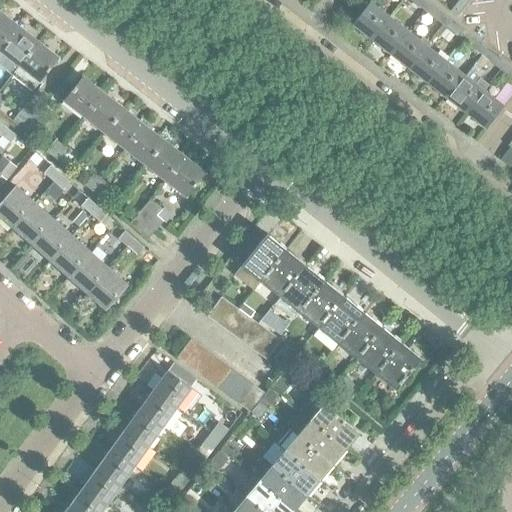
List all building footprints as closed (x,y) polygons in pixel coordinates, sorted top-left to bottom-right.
[(410,0),(424,10),(428,4),(423,0),(410,0)] [(457,16),(469,0),(459,0),(451,11),(457,16)] [(371,40),(388,17),(369,2),(352,25),(371,40)] [(442,24),(447,18),(428,4),(424,10),(442,24)] [(0,48),(18,25),(0,11),(0,48)] [(390,55),(408,32),(388,17),(371,40),(390,55)] [(460,38),(465,32),(447,18),(442,24),(460,38)] [(0,49),(20,66),(39,42),(18,25),(0,48),(0,49)] [(423,37),(420,42),(408,32),(390,55),(409,69),(427,47),(430,43),(423,37)] [(479,53),(484,47),(465,32),(460,38),(479,53)] [(40,82),(59,58),(39,42),(20,66),(40,82)] [(446,61),(427,47),(409,69),(428,84),(446,61)] [(497,67),(502,61),(484,47),(479,53),(497,67)] [(447,98),(465,76),(446,61),(428,84),(447,98)] [(497,67),(511,78),(511,68),(502,61),(497,67)] [(85,117),(104,93),(83,76),(64,101),(85,117)] [(467,113),(484,91),(465,76),(447,98),(467,113)] [(486,128),(503,106),(484,91),(467,113),(486,128)] [(105,133),(124,109),(104,93),(85,117),(105,133)] [(22,129),(37,110),(28,103),(12,122),(22,129)] [(126,149),(145,125),(124,109),(105,133),(126,149)] [(22,129),(32,137),(47,118),(37,110),(22,129)] [(146,165),(165,141),(145,125),(126,149),(146,165)] [(10,143),(17,135),(7,127),(1,136),(10,143)] [(53,156),(63,145),(56,139),(47,151),(53,156)] [(166,181),(185,157),(165,141),(146,165),(166,181)] [(53,156),(61,162),(70,150),(63,145),(53,156)] [(7,180),(17,167),(3,156),(0,159),(0,177),(1,176),(7,180)] [(185,157),(166,181),(187,197),(206,173),(185,157)] [(54,181),(61,174),(51,165),(44,172),(54,181)] [(63,190),(70,182),(61,174),(54,181),(63,190)] [(93,191),(102,179),(95,174),(86,185),(93,191)] [(93,191),(100,196),(109,185),(102,179),(93,191)] [(0,214),(14,227),(35,203),(16,186),(0,203),(0,214)] [(111,208),(119,214),(128,202),(120,196),(111,208)] [(91,214),(98,206),(88,198),(82,206),(91,214)] [(130,224),(148,240),(164,222),(157,216),(163,210),(151,199),(130,224)] [(32,243),(53,219),(35,203),(14,227),(32,243)] [(101,223),(108,215),(98,206),(91,214),(101,223)] [(51,260),(72,236),(53,219),(32,243),(51,260)] [(128,247),(135,240),(125,231),(119,239),(128,247)] [(286,251),(274,241),(266,234),(241,265),(261,282),(286,251)] [(91,252),(78,241),(72,236),(51,260),(69,276),(91,252)] [(135,240),(128,247),(138,255),(144,248),(135,240)] [(280,297),(305,266),(286,251),(261,282),(280,297)] [(88,293),(109,269),(91,252),(69,276),(88,293)] [(299,313),(324,282),(305,266),(280,297),(299,313)] [(109,269),(88,293),(107,310),(128,286),(109,269)] [(318,328),(343,297),(324,282),(299,313),(318,328)] [(218,324),(232,304),(222,297),(208,316),(218,324)] [(338,344),(363,313),(343,297),(318,328),(338,344)] [(228,331),(242,312),(232,304),(218,324),(228,331)] [(237,338),(251,319),(242,312),(228,331),(237,338)] [(357,360),(382,328),(363,313),(338,344),(357,360)] [(247,345),(261,326),(251,319),(237,338),(247,345)] [(257,352),(271,333),(261,326),(247,345),(257,352)] [(376,375),(401,344),(382,328),(357,360),(376,375)] [(257,352),(267,359),(281,340),(271,333),(257,352)] [(187,366),(201,347),(191,339),(177,358),(187,366)] [(282,365),(294,351),(286,344),(274,358),(282,365)] [(401,344),(376,375),(395,391),(421,360),(401,344)] [(198,374),(212,354),(201,347),(187,366),(198,374)] [(208,381),(223,362),(212,354),(198,374),(208,381)] [(219,389),(233,370),(223,362),(208,381),(219,389)] [(229,397),(244,377),(233,370),(219,389),(229,397)] [(335,384),(339,378),(330,370),(325,376),(335,384)] [(176,407),(190,387),(168,371),(153,391),(176,407)] [(240,405),(254,385),(244,377),(229,397),(240,405)] [(250,412),(264,393),(254,385),(240,405),(250,412)] [(260,403),(268,410),(277,398),(269,390),(260,403)] [(162,427),(176,407),(153,391),(139,411),(162,427)] [(259,419),(268,410),(260,403),(251,413),(259,419)] [(345,450),(359,434),(323,404),(310,420),(345,450)] [(148,446),(162,427),(139,411),(125,430),(148,446)] [(332,466),(345,450),(310,420),(296,436),(332,466)] [(243,421),(235,431),(242,437),(250,426),(243,421)] [(221,440),(229,430),(219,423),(211,433),(221,440)] [(134,466),(148,446),(125,430),(111,449),(134,466)] [(214,450),(221,440),(211,433),(204,442),(214,450)] [(320,481),(332,466),(296,436),(284,451),(320,481)] [(120,485),(134,466),(111,449),(97,469),(120,485)] [(306,496),(320,481),(284,451),(271,467),(306,496)] [(192,478),(199,468),(189,461),(181,470),(192,478)] [(294,511),(306,496),(271,467),(258,481),(294,511)] [(106,505),(120,485),(97,469),(83,488),(106,505)] [(176,497),(192,478),(181,470),(166,489),(176,497)] [(262,511),(293,511),(294,511),(258,481),(245,497),(262,511)] [(75,511),(100,511),(106,505),(83,488),(69,508),(75,511)] [(262,511),(245,497),(232,511),(262,511)] [(157,511),(164,511),(169,506),(160,498),(152,508),(157,511)]
